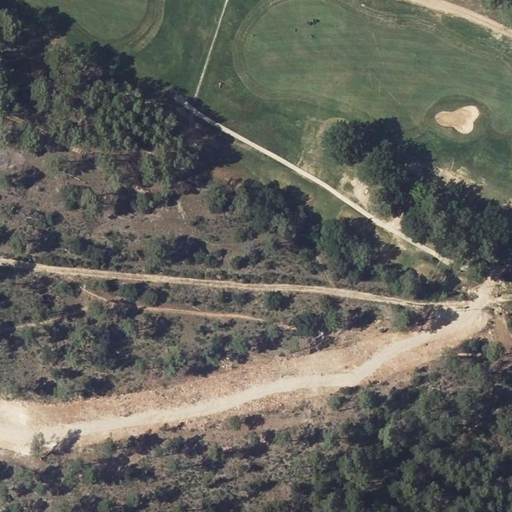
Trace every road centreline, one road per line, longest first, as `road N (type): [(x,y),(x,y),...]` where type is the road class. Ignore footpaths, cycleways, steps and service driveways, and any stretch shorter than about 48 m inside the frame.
road 1 (track): [(0,431),(31,437),(232,401),(288,382),(343,380),(474,320),(475,301)]
road 2 (track): [(511,297),(380,296),(0,260)]
